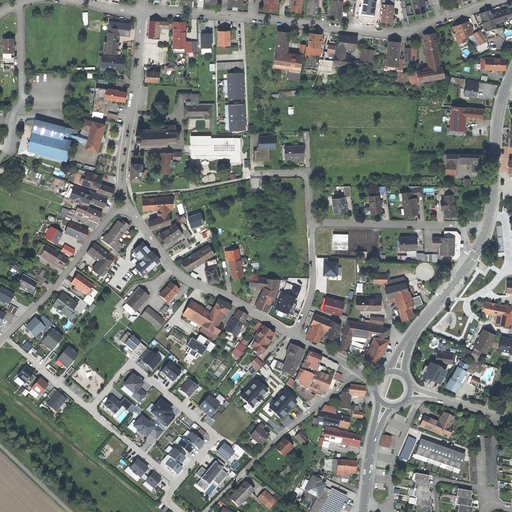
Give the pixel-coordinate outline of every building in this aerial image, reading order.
[(264,0),(263,10),(277,12),(278,0),(264,0)] [(291,0),(291,13),(301,14),(302,0),(291,0)] [(308,0),(307,14),(317,15),(318,0),(308,0)] [(331,0),(330,18),(341,19),(343,0),(331,0)] [(358,0),(358,3),(369,4),(368,22),(381,23),(382,5),(382,0),(358,0)] [(414,12),(415,16),(427,14),(424,0),(411,0),(413,6),(414,12)] [(382,5),(381,23),(393,24),(395,6),(382,5)] [(491,14),(495,25),(503,23),(504,25),(509,23),(508,20),(511,19),(511,13),(510,8),(491,14)] [(495,25),(491,14),(490,11),(478,15),(484,33),(496,29),(495,25)] [(172,23),(149,21),(148,39),(159,40),(160,30),(172,31),(172,23)] [(470,25),(469,21),(452,27),(454,32),(452,32),(454,37),(456,37),(459,45),(465,43),(464,39),(473,35),(473,32),(474,31),(471,24),(470,25)] [(130,37),(131,24),(108,22),(107,42),(104,42),(104,53),(118,54),(119,36),(130,37)] [(185,42),(186,23),(174,22),(173,49),(185,49),(185,42)] [(231,31),(218,31),(218,47),(228,46),(228,42),(232,42),(231,31)] [(290,33),(277,31),(273,69),(288,71),(300,72),(302,58),(302,55),(299,55),(287,54),(290,33)] [(487,42),(480,31),(473,35),(480,46),(487,42)] [(322,34),(309,33),(308,47),(306,47),(305,59),(304,70),(317,72),(316,76),(331,76),(333,66),(333,61),(328,60),(325,59),(325,56),(321,56),(323,39),(322,39),(322,34)] [(358,37),(339,34),(337,46),(336,46),(333,61),(333,66),(350,69),(350,67),(351,61),(351,56),(347,55),(347,51),(356,53),(358,37)] [(423,70),(416,71),(418,83),(445,79),(443,67),(441,67),(435,34),(422,36),(427,67),(422,68),(423,70)] [(14,39),(3,40),(3,54),(11,53),(15,53),(14,39)] [(185,42),(185,49),(185,53),(193,53),(193,58),(200,58),(199,41),(185,42)] [(401,42),(387,41),(385,67),(398,68),(401,42)] [(329,54),(328,60),(333,61),(336,46),(329,45),(327,53),(329,54)] [(375,51),(362,49),(359,62),(372,64),(375,51)] [(125,58),(102,56),(101,68),(124,70),(125,58)] [(11,59),(3,59),(4,72),(14,72),(14,58),(11,59)] [(506,72),(506,59),(480,59),(480,72),(506,72)] [(160,72),(146,71),(145,83),(159,84),(160,72)] [(243,71),(225,72),(227,99),(245,98),(244,92),(244,86),(243,79),(243,74),(243,71)] [(300,72),(288,71),(287,80),(299,81),(300,72)] [(408,73),(409,84),(409,86),(418,87),(418,83),(416,71),(408,73)] [(394,83),(409,84),(408,73),(397,73),(397,78),(394,78),(394,83)] [(123,87),(124,80),(117,79),(116,86),(123,87)] [(476,98),(478,82),(468,81),(468,84),(465,83),(463,96),(476,98)] [(105,100),(106,90),(97,89),(94,112),(103,113),(105,100)] [(125,103),(127,92),(106,89),(106,90),(105,100),(125,103)] [(199,94),(191,94),(191,106),(183,106),(184,117),(209,117),(209,132),(205,132),(205,143),(190,143),(191,153),(205,153),(205,156),(214,156),(214,104),(199,104),(199,94)] [(244,105),(227,106),(228,130),(245,129),(245,125),(244,120),(244,113),(244,108),(244,105)] [(484,120),(484,110),(451,107),(449,129),(465,131),(466,118),(484,120)] [(118,116),(108,114),(107,121),(116,123),(118,116)] [(81,129),(90,132),(85,150),(98,153),(106,124),(93,120),(92,121),(84,119),(81,129)] [(24,125),(17,155),(35,157),(68,165),(78,131),(35,120),(34,122),(30,121),(27,121),(24,125)] [(165,126),(166,128),(139,130),(139,135),(136,135),(136,142),(137,142),(137,144),(140,144),(140,147),(167,146),(167,143),(176,142),(179,139),(179,134),(176,132),(175,125),(165,126)] [(301,133),(302,142),(309,141),(309,132),(301,133)] [(259,150),(253,150),(254,161),(270,161),(269,149),(275,149),(275,137),(258,137),(259,150)] [(305,160),(304,146),(284,146),(284,160),(305,160)] [(245,168),(248,168),(248,151),(239,151),(239,161),(245,161),(245,168)] [(172,154),(159,153),(159,174),(173,174),(173,167),(177,167),(179,166),(178,163),(177,162),(177,161),(181,161),(181,152),(172,152),(172,154)] [(471,172),(478,173),(479,156),(445,155),(445,163),(447,163),(446,170),(455,171),(456,164),(472,165),(471,172)] [(14,158),(13,162),(25,167),(26,163),(14,158)] [(10,161),(1,169),(23,177),(27,167),(25,167),(13,162),(10,161)] [(143,164),(131,164),(130,181),(142,182),(142,176),(148,176),(149,170),(143,170),(143,164)] [(112,198),(114,189),(101,185),(103,176),(87,171),(85,176),(84,179),(81,178),(79,184),(82,185),(82,186),(84,186),(97,191),(96,193),(112,198)] [(84,179),(85,176),(76,173),(76,175),(75,174),(70,176),(67,182),(83,189),(84,186),(82,186),(82,185),(79,184),(81,178),(84,179)] [(104,208),(108,198),(83,189),(67,182),(65,188),(68,189),(64,198),(71,201),(79,204),(88,207),(90,202),(104,208)] [(379,195),(379,196),(387,195),(386,187),(378,188),(379,195)] [(403,216),(417,215),(416,198),(423,197),(422,187),(410,189),(411,192),(401,193),(402,199),(403,216)] [(453,195),(454,197),(457,195),(457,188),(449,188),(445,188),(445,196),(453,195)] [(370,215),(381,213),(379,196),(379,195),(367,196),(370,215)] [(454,197),(453,195),(445,196),(444,196),(444,200),(440,201),(441,211),(443,211),(444,218),(456,216),(454,197)] [(173,197),(142,198),(143,212),(158,211),(158,217),(148,221),(152,231),(171,225),(169,215),(172,215),(171,210),(174,210),(173,197)] [(334,214),(347,213),(345,198),(332,200),(334,214)] [(88,207),(79,204),(76,212),(72,221),(82,225),(85,218),(88,219),(88,221),(98,225),(102,214),(88,208),(88,207)] [(72,221),(76,212),(71,210),(71,212),(62,209),(60,215),(72,221)] [(186,216),(175,224),(182,234),(186,240),(196,234),(191,227),(186,216)] [(117,243),(129,227),(121,221),(120,223),(117,221),(101,241),(113,250),(117,253),(122,247),(117,243)] [(84,243),(89,232),(78,227),(75,225),(69,223),(67,228),(64,234),(84,243)] [(175,224),(159,235),(166,245),(182,234),(175,224)] [(56,246),(62,235),(50,228),(50,230),(48,229),(45,235),(46,235),(44,240),(56,246)] [(457,232),(445,232),(445,237),(431,237),(432,248),(439,248),(439,256),(453,256),(453,260),(456,260),(460,256),(459,247),(462,247),(462,245),(459,245),(459,235),(457,232)] [(400,252),(417,251),(416,237),(399,237),(400,252)] [(108,255),(94,244),(86,254),(98,263),(91,271),(100,278),(113,260),(114,259),(108,255)] [(37,255),(40,257),(46,247),(43,245),(37,255)] [(75,251),(65,245),(61,253),(71,258),(75,251)] [(160,262),(145,245),(137,253),(151,269),(160,262)] [(208,245),(181,262),(187,273),(215,256),(208,245)] [(61,271),(68,260),(46,247),(40,257),(40,258),(61,271)] [(117,253),(113,250),(111,253),(118,258),(120,256),(117,253)] [(241,259),(239,250),(225,252),(226,258),(228,258),(232,280),(244,278),(242,266),(247,265),(245,258),(241,259)] [(110,252),(108,255),(114,259),(113,260),(116,262),(118,258),(111,253),(110,252)] [(398,261),(425,262),(425,255),(416,254),(406,254),(406,256),(398,256),(398,261)] [(133,275),(116,262),(109,273),(126,285),(133,275)] [(220,282),(216,266),(204,269),(208,285),(220,282)] [(354,280),(354,269),(339,269),(339,281),(354,280)] [(262,289),(255,308),(266,313),(274,298),(276,299),(279,289),(281,280),(259,278),(259,276),(257,274),(255,273),(250,273),(249,290),(255,290),(255,288),(262,289)] [(93,286),(77,275),(71,285),(75,287),(74,289),(77,291),(78,290),(86,296),(93,286)] [(16,287),(31,296),(38,284),(33,281),(23,276),(16,287)] [(36,276),(33,281),(38,284),(42,286),(45,281),(36,276)] [(387,283),(387,281),(387,276),(374,276),(374,284),(384,284),(387,283)] [(399,316),(402,322),(418,317),(415,307),(412,299),(404,277),(387,281),(387,283),(384,284),(388,305),(394,302),(397,309),(396,310),(398,316),(399,316)] [(511,279),(499,280),(499,293),(511,292),(511,279)] [(158,294),(167,302),(178,290),(169,282),(158,294)] [(289,294),(296,298),(300,289),(293,286),(289,294)] [(15,295),(2,287),(0,289),(0,297),(10,304),(15,295)] [(149,298),(140,289),(126,305),(135,313),(136,312),(149,298)] [(275,308),(288,314),(290,310),(294,311),(297,304),(294,303),(296,298),(289,294),(283,291),(275,308)] [(77,305),(62,294),(52,307),(67,319),(74,310),(77,305)] [(87,296),(83,301),(90,306),(94,301),(87,296)] [(412,299),(415,307),(422,304),(419,296),(412,299)] [(381,311),(381,297),(374,297),(374,299),(356,299),(356,311),(381,311)] [(226,317),(232,307),(218,298),(210,312),(201,329),(199,333),(215,342),(223,328),(219,325),(224,316),(226,317)] [(339,316),(341,316),(341,315),(344,302),(326,298),(323,312),(339,316)] [(77,305),(74,310),(81,314),(87,305),(80,301),(77,305)] [(201,329),(210,312),(191,301),(182,316),(201,329)] [(511,306),(482,302),(480,314),(500,316),(499,328),(508,329),(511,306)] [(165,322),(148,308),(141,317),(157,331),(165,322)] [(249,317),(238,310),(225,331),(226,332),(224,335),(233,341),(235,338),(236,338),(249,317)] [(133,323),(139,316),(136,312),(135,313),(129,319),(133,323)] [(326,338),(336,341),(341,325),(337,323),(316,314),(305,338),(320,344),(324,332),(327,333),(326,338)] [(348,317),(341,315),(341,316),(339,316),(337,323),(341,325),(345,326),(347,321),(348,317)] [(359,322),(382,326),(384,319),(370,316),(369,320),(360,319),(359,322)] [(25,326),(35,337),(45,328),(34,317),(25,326)] [(372,341),(362,366),(376,371),(389,340),(391,329),(384,328),(384,326),(382,326),(359,322),(347,321),(345,326),(339,352),(347,356),(353,339),(372,341)] [(275,335),(262,326),(253,339),(255,340),(249,348),(251,350),(250,351),(259,358),(261,356),(262,357),(269,347),(267,346),(275,335)] [(180,327),(173,339),(187,347),(190,342),(186,339),(189,333),(180,327)] [(52,329),(41,343),(52,351),(63,337),(52,329)] [(496,336),(482,329),(472,352),(482,357),(483,354),(486,355),(496,336)] [(132,335),(125,343),(134,350),(140,342),(132,335)] [(511,337),(501,336),(498,351),(511,354),(511,337)] [(238,359),(246,348),(239,343),(231,354),(238,359)] [(279,370),(290,375),(303,350),(292,345),(279,370)] [(68,346),(57,360),(67,368),(79,354),(68,346)] [(148,347),(140,358),(153,369),(161,359),(148,347)] [(468,361),(472,352),(463,349),(460,357),(468,361)] [(437,350),(435,362),(454,365),(456,353),(454,353),(450,352),(445,352),(439,351),(437,350)] [(333,368),(307,353),(291,385),(307,399),(314,395),(301,389),(303,386),(307,389),(309,387),(324,393),(330,379),(339,381),(342,374),(332,370),(333,368)] [(257,372),(264,365),(256,358),(250,365),(257,372)] [(169,361),(161,371),(173,381),(181,371),(169,361)] [(469,366),(460,361),(445,387),(456,393),(469,366)] [(446,370),(431,362),(424,374),(439,382),(446,370)] [(26,364),(17,376),(26,383),(35,371),(26,364)] [(132,373),(123,384),(135,394),(144,383),(132,373)] [(40,376),(32,387),(41,395),(50,384),(40,376)] [(189,377),(179,388),(190,396),(199,385),(189,377)] [(257,401),(259,403),(270,391),(254,377),(238,396),(251,407),(257,401)] [(364,399),(366,387),(350,385),(350,389),(345,389),(341,393),(341,395),(340,395),(338,410),(350,411),(351,398),(364,399)] [(64,397),(52,388),(41,401),(53,411),(64,397)] [(147,394),(140,388),(133,397),(140,403),(147,394)] [(158,394),(148,406),(160,416),(170,404),(158,394)] [(275,419),(287,403),(276,394),(257,418),(259,420),(263,423),(273,431),(280,423),(275,419)] [(208,395),(198,407),(210,416),(220,404),(208,395)] [(112,396),(105,404),(116,414),(123,406),(112,396)] [(348,430),(350,418),(336,415),(335,408),(324,406),(320,412),(319,412),(317,419),(313,419),(312,425),(324,427),(324,426),(330,428),(330,426),(338,428),(348,430)] [(419,428),(448,439),(453,429),(450,428),(454,418),(443,414),(441,417),(440,417),(438,422),(424,417),(419,428)] [(155,426),(142,415),(132,426),(145,438),(155,426)] [(270,435),(258,426),(250,437),(261,446),(270,435)] [(358,449),(360,436),(339,431),(339,430),(325,427),(323,438),(324,439),(328,440),(328,442),(329,442),(358,449)] [(176,443),(188,453),(194,445),(198,449),(204,442),(188,428),(176,443)] [(420,444),(424,433),(411,428),(406,438),(420,444)] [(303,444),(308,439),(299,430),(294,435),(303,444)] [(391,437),(382,435),(380,447),(389,449),(391,437)] [(293,448),(284,438),(274,448),(283,458),(284,457),(285,458),(290,453),(289,452),(293,448)] [(491,439),(484,439),(487,485),(494,484),(491,439)] [(434,458),(439,444),(428,440),(423,454),(424,455),(424,456),(433,460),(434,458)] [(235,451),(224,442),(216,452),(226,461),(235,451)] [(469,482),(477,482),(475,458),(468,458),(469,482)] [(138,459),(129,468),(140,478),(148,468),(138,459)] [(171,459),(166,465),(178,474),(183,468),(171,459)] [(355,475),(356,462),(332,460),(332,472),(336,472),(336,479),(341,479),(348,480),(348,474),(355,475)] [(215,461),(201,477),(209,484),(223,468),(215,461)] [(289,466),(278,477),(281,480),(292,469),(289,466)] [(154,472),(146,482),(153,488),(162,479),(154,472)] [(429,477),(414,474),(413,482),(415,483),(427,485),(429,477)] [(324,488),(325,485),(321,483),(322,481),(312,476),(303,492),(317,499),(318,499),(324,488)] [(195,483),(200,486),(204,481),(200,478),(195,483)] [(238,508),(254,491),(245,482),(229,499),(238,508)] [(415,483),(414,490),(416,490),(428,492),(429,485),(427,485),(415,483)] [(323,506),(330,491),(324,488),(318,499),(317,499),(315,502),(323,506)] [(338,511),(347,497),(331,489),(330,491),(323,506),(319,511),(338,511)] [(416,490),(414,498),(416,498),(428,500),(430,493),(428,492),(416,490)] [(457,490),(455,498),(457,498),(470,500),(471,493),(457,490)] [(265,491),(257,500),(269,511),(280,499),(276,496),(273,498),(265,491)] [(416,498),(415,505),(417,506),(429,508),(430,500),(428,500),(416,498)] [(457,498),(456,506),(458,506),(470,508),(471,501),(470,500),(457,498)]
